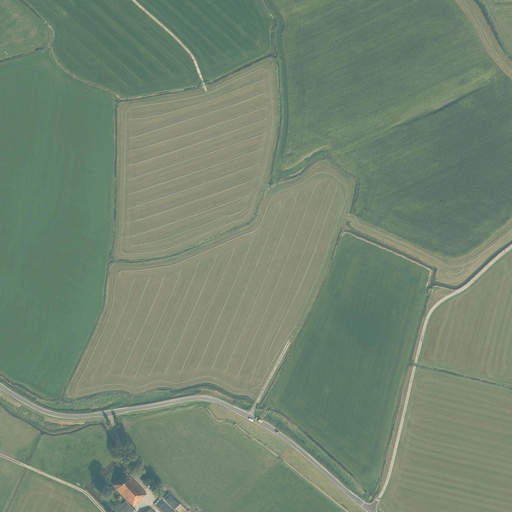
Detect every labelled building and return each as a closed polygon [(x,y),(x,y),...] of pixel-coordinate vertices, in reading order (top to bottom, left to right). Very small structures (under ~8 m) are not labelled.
[(267,392),(261,406),(265,407),(270,393),(267,392)] [(113,486),(133,508),(143,499),(142,498),(146,494),(135,482),(127,473),(113,486)] [(174,511),(175,511),(160,496),(155,501),(165,511),(174,511)] [(172,500),(169,503),(177,511),(184,511),(187,510),(179,501),(178,502),(177,501),(176,502),(175,501),(174,502),(172,500)] [(135,511),(126,501),(114,511),(135,511)]
